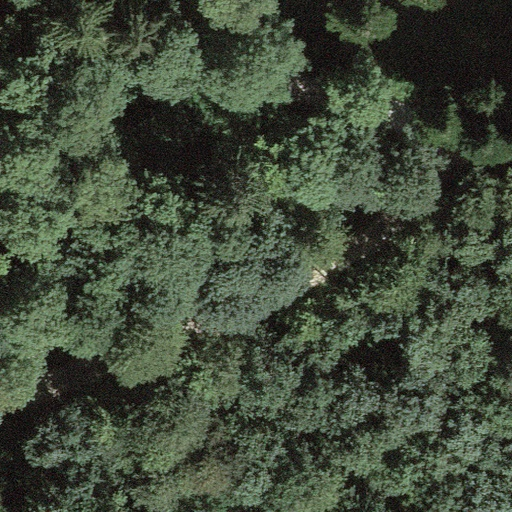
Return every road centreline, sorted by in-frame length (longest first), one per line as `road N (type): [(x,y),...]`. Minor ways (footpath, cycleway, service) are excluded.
road 1 (track): [(0,410),(269,298),(368,245),(409,208),(456,135)]
road 2 (track): [(511,151),(134,43),(33,0)]
